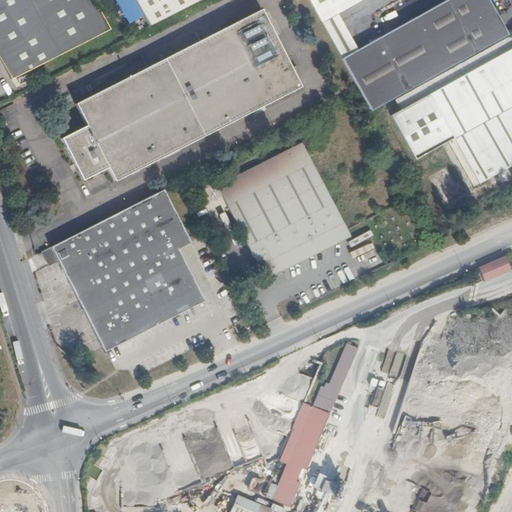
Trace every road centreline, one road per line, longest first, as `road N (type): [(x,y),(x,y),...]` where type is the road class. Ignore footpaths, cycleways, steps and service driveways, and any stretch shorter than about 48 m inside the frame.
road 1 (secondary): [(280,341),(511,232)]
road 2 (unclassified): [(55,437),(0,244)]
road 3 (secondary): [(55,437),(228,365)]
